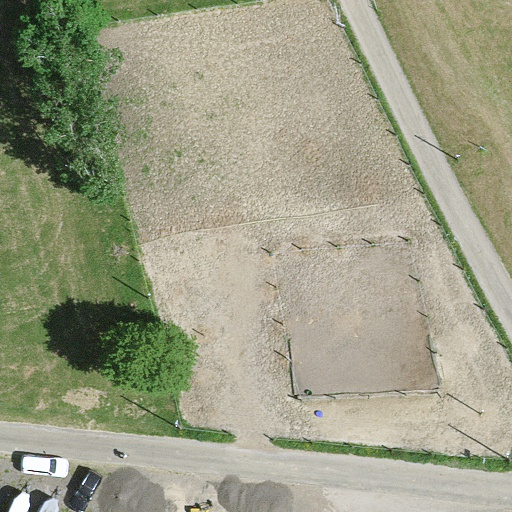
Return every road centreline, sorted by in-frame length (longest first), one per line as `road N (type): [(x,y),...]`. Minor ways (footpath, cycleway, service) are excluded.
road 1 (residential): [(0,433),(511,483)]
road 2 (unclassified): [(362,0),(511,302)]
